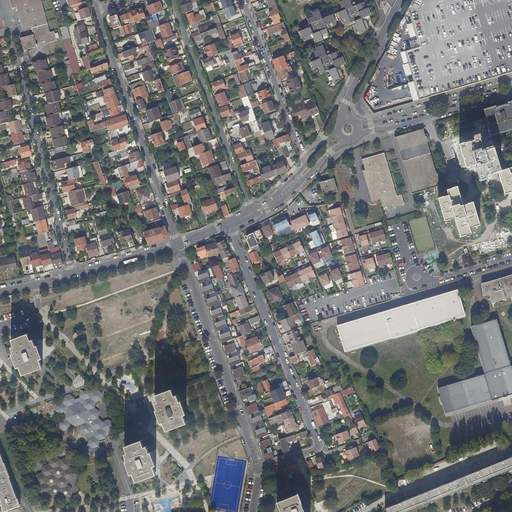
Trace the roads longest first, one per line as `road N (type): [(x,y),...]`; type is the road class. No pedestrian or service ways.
road 1 (residential): [(229,224),(318,445),(260,465)]
road 2 (residential): [(178,245),(96,11)]
road 3 (residential): [(13,41),(76,275)]
road 4 (residential): [(260,465),(178,245)]
road 5 (residential): [(171,0),(250,209)]
road 6 (residential): [(242,0),(306,161)]
road 7 (unclassified): [(511,82),(352,122)]
road 8 (unclassified): [(354,134),(511,92)]
road 9 (residential): [(363,511),(511,445)]
road 10 (residential): [(253,215),(346,138)]
